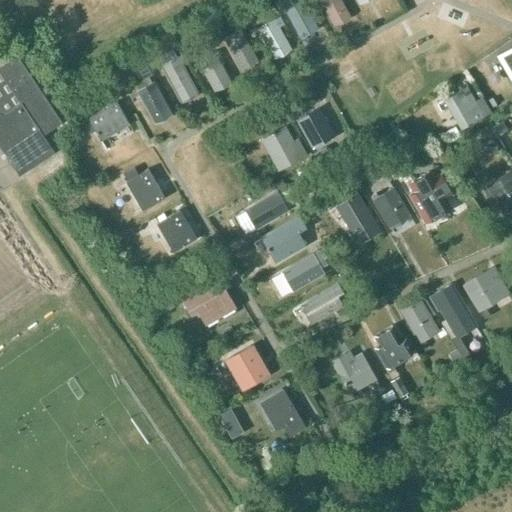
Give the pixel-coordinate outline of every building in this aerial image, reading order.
[(273,0),(275,3),(279,10),(285,7),(301,35),(316,27),(300,0),(273,0)] [(340,0),(320,0),(334,24),(349,15),(340,0)] [(273,19),(259,28),(274,56),(289,48),(273,19)] [(240,31),(226,40),(241,68),(256,60),(240,31)] [(511,45),(497,55),(506,71),(508,70),(511,76),(511,45)] [(162,66),(166,73),(181,101),(197,93),(181,65),(188,61),(184,53),(162,66)] [(214,53),(199,61),(215,89),(230,81),(214,53)] [(53,152),(41,134),(46,131),(47,131),(62,121),(17,54),(2,64),(0,65),(0,145),(20,175),(53,152)] [(154,86),(139,94),(155,122),(170,114),(154,86)] [(486,102),(482,95),(474,100),(466,86),(444,99),(461,128),(483,116),(499,107),(493,97),(486,102)] [(82,122),(89,132),(94,129),(101,140),(129,124),(116,102),(82,122)] [(318,109),(298,119),(313,146),(332,136),(318,109)] [(284,127),(263,139),(279,168),(306,154),(299,140),(293,143),(284,127)] [(164,197),(148,168),(138,174),(134,166),(123,173),(127,180),(125,181),(142,210),(164,197)] [(411,190),(408,192),(417,206),(416,206),(424,220),(437,212),(438,213),(448,207),(443,198),(452,192),(442,174),(432,180),(426,170),(407,182),(411,190)] [(493,197),(499,194),(508,210),(511,207),(511,177),(509,172),(487,185),(493,197)] [(392,187),(372,199),(389,227),(409,215),(392,187)] [(245,210),(236,215),(246,233),(256,227),(287,208),(276,191),(245,210)] [(356,194),(336,205),(353,232),(351,233),(357,243),(381,230),(374,219),(372,221),(356,194)] [(179,210),(156,223),(173,252),(196,239),(179,210)] [(275,261),(304,244),(297,232),(306,227),(299,213),(261,236),(275,261)] [(281,272),(271,278),(282,296),(292,290),(323,271),(320,267),(328,262),(320,249),(313,252),(312,251),(280,270),(281,272)] [(489,314),(485,306),(501,297),(509,292),(495,267),(487,271),(464,284),(483,317),(489,314)] [(176,291),(191,317),(199,312),(205,323),(234,306),(220,282),(200,293),(193,281),(176,291)] [(337,282),(300,304),(311,322),(342,304),(337,295),(343,292),(337,282)] [(450,283),(430,294),(438,309),(440,308),(453,330),(450,331),(453,338),(450,340),(461,358),(467,355),(456,336),(474,326),(457,297),(450,283)] [(419,300),(402,310),(419,340),(436,330),(428,315),(433,312),(424,297),(419,300)] [(375,335),(373,336),(377,343),(379,342),(379,343),(378,344),(379,345),(375,347),(388,371),(394,368),(391,363),(408,354),(408,353),(412,350),(405,338),(401,341),(392,325),(375,335)] [(250,346),(227,359),(244,388),(267,374),(250,346)] [(375,378),(361,353),(354,357),(350,349),(330,360),(338,373),(339,372),(350,392),(375,378)] [(304,427),(299,417),(298,417),(281,389),(259,402),(276,430),(284,425),(289,436),(304,427)]
